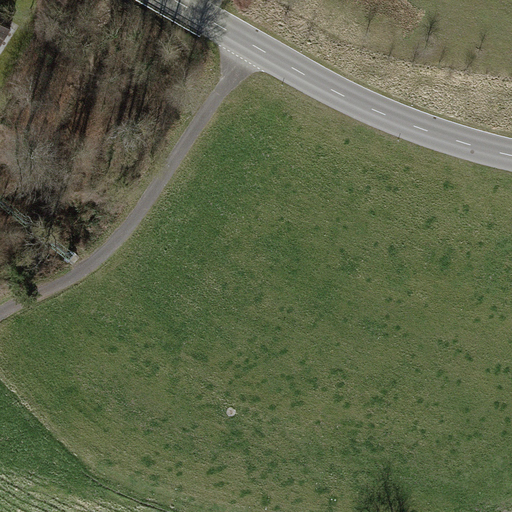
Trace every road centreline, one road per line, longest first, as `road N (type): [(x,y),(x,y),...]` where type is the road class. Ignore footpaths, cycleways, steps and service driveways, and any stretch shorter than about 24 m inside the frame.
road 1 (track): [(0,319),(81,272),(121,238),(254,48)]
road 2 (unclassified): [(171,0),(362,105),(511,157)]
road 3 (track): [(230,511),(161,497),(71,455)]
